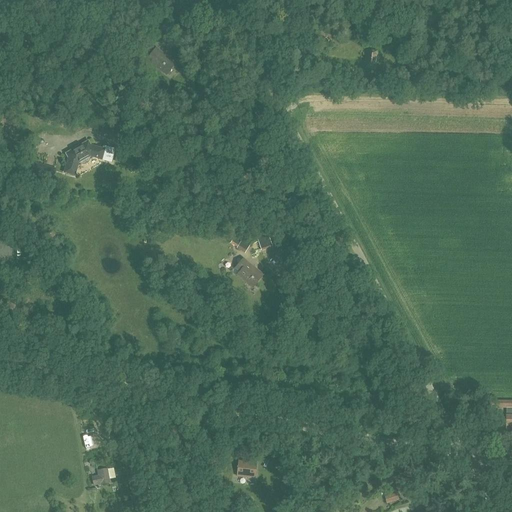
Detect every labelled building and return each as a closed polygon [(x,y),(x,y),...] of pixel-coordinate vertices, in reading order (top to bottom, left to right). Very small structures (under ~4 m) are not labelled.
[(170,25),(165,31),(172,36),(177,30),(170,25)] [(167,74),(175,64),(168,58),(167,59),(155,50),(147,60),(160,70),(161,69),(167,74)] [(376,70),(376,67),(375,67),(377,52),(368,52),(367,60),(366,60),(365,69),(376,70)] [(328,67),(322,70),(328,81),(339,76),(334,66),(329,69),(328,67)] [(74,150),(66,154),(69,158),(65,173),(74,176),(78,164),(79,163),(82,164),(84,164),(88,162),(89,160),(90,157),(91,156),(101,159),(104,150),(91,146),(88,142),(80,146),(78,146),(75,147),(74,150)] [(43,168),(44,166),(35,164),(31,177),(51,183),(55,172),(43,168)] [(239,246),(238,248),(245,253),(249,246),(236,238),(234,242),(239,246)] [(0,256),(5,257),(5,256),(12,257),(12,243),(0,242),(0,256)] [(256,284),(263,275),(256,269),(255,270),(243,260),(236,268),(241,272),(238,275),(244,280),(249,284),(252,280),(256,283),(255,284),(256,284)] [(237,476),(255,478),(256,463),(239,461),(237,476)] [(98,471),(99,476),(92,477),(94,484),(109,482),(108,479),(114,478),(113,468),(107,469),(98,471)] [(399,494),(387,498),(389,504),(401,500),(399,494)]
